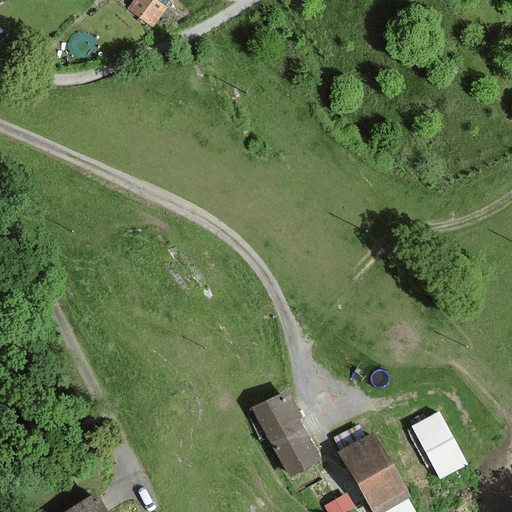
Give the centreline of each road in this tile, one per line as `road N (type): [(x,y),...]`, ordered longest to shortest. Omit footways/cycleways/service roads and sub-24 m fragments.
road 1 (track): [(346,485),(289,319),(238,246),(194,214),(0,123)]
road 2 (track): [(108,500),(138,486),(0,193)]
road 3 (track): [(511,197),(464,220),(396,236),(298,348)]
road 4 (track): [(0,77),(84,76),(181,37)]
